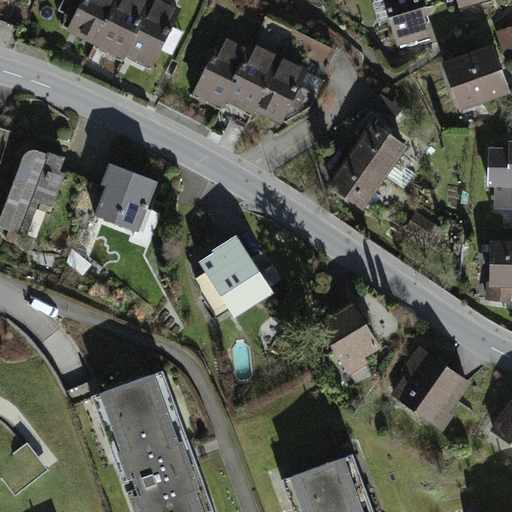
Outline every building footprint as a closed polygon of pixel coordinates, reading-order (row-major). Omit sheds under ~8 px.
[(184,23),(134,0),(93,0),(75,41),(158,79),(184,23)] [(425,0),(387,0),(404,56),(439,46),(425,0)] [(499,0),(458,0),(462,13),(500,2),(499,0)] [(504,54),(511,52),(511,29),(498,33),(504,54)] [(314,73),(230,35),(204,91),(288,129),(314,73)] [(511,104),(511,101),(498,54),(439,71),(454,121),(511,104)] [(412,160),(377,131),(330,185),(365,215),(412,160)] [(42,250),(70,170),(28,156),(1,235),(42,250)] [(168,187),(113,165),(87,227),(143,250),(168,187)] [(269,296),(242,240),(192,263),(219,320),(269,296)] [(511,247),(494,246),(492,293),(511,294),(511,247)] [(267,288),(279,284),(268,254),(256,259),(267,288)] [(384,361),(359,315),(319,337),(345,383),(384,361)] [(473,391),(426,358),(393,406),(441,438),(473,391)] [(200,511),(157,381),(87,405),(123,511),(200,511)] [(511,411),(492,437),(511,452),(511,411)] [(374,511),(355,456),(282,482),(292,511),(374,511)]
